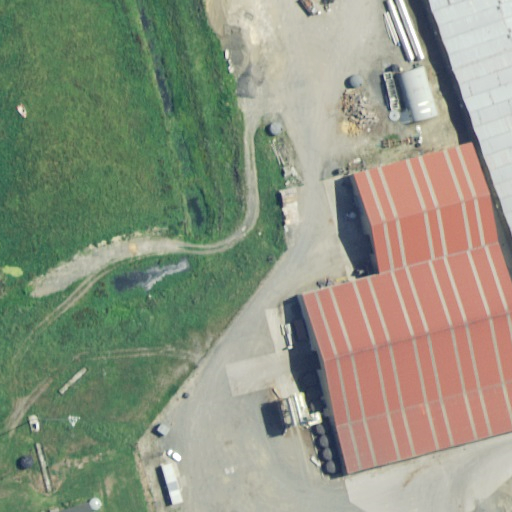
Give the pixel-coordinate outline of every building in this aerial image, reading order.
[(511,0),(419,0),(511,263),(511,0)] [(446,114),(431,63),(408,69),(422,121),(446,114)] [(371,272),(290,294),(339,472),(511,424),(511,328),(463,152),(347,185),(371,272)] [(180,496),(166,456),(148,462),(154,482),(150,483),(153,493),(158,492),(162,502),(180,496)] [(78,511),(75,502),(44,511),(78,511)]
